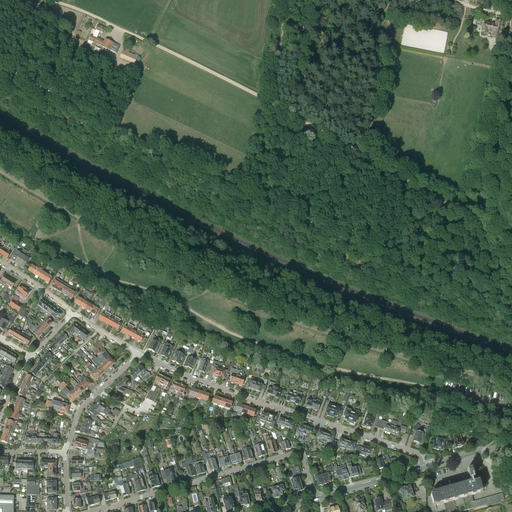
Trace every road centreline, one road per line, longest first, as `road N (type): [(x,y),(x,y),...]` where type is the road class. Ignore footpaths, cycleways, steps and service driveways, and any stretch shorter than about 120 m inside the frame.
road 1 (track): [(0,65),(175,159),(511,315)]
road 2 (track): [(476,218),(258,95),(50,0)]
road 3 (residential): [(138,353),(196,381),(417,455),(423,468)]
road 4 (residential): [(91,511),(291,455),(303,462),(315,499)]
road 5 (residential): [(64,451),(78,409),(138,353)]
